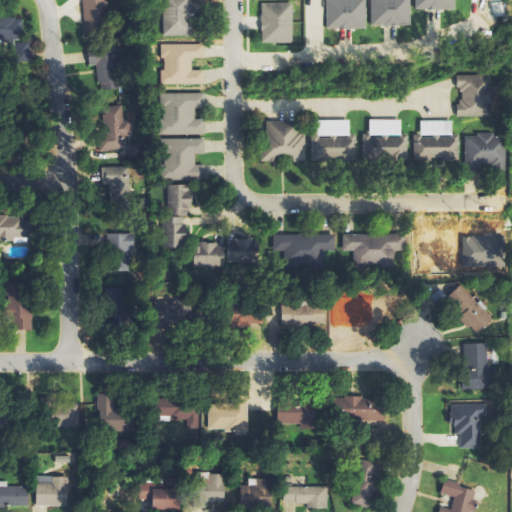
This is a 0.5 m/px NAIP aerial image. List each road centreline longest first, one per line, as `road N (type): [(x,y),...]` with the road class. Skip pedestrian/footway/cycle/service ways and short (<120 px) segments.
road 1 (residential): [(0,362),(406,358),(409,459),(398,511)]
road 2 (residential): [(234,0),(234,167),(250,198),(265,205),(504,203)]
road 3 (residential): [(67,363),(67,202),(40,0)]
road 4 (residential): [(313,51),(411,47),(477,22)]
